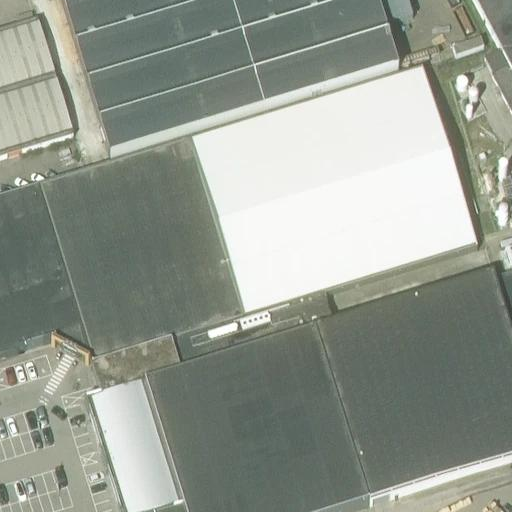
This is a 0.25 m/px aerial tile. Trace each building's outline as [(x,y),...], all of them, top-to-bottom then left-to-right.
[(57,0),(107,164),(264,117),(228,0),(57,0)] [(228,0),(264,117),(398,76),(384,31),(374,0),(228,0)] [(511,0),(470,0),(507,70),(491,78),(511,118),(511,0)] [(0,163),(71,142),(35,25),(0,35),(0,163)] [(91,371),(101,402),(331,331),(325,309),(327,308),(324,301),(434,267),(437,277),(468,268),(465,258),(476,254),(421,75),(0,202),(0,360),(25,353),(50,345),(51,345),(90,365),(91,370),(91,371)] [(511,179),(509,169),(482,176),(496,228),(511,224),(511,179)] [(511,254),(499,258),(504,273),(511,270),(511,254)] [(86,407),(118,511),(366,511),(368,511),(511,467),(511,468),(511,343),(495,287),(494,287),(492,281),(331,331),(101,402),(86,407)] [(511,343),(511,281),(495,287),(511,343)]
